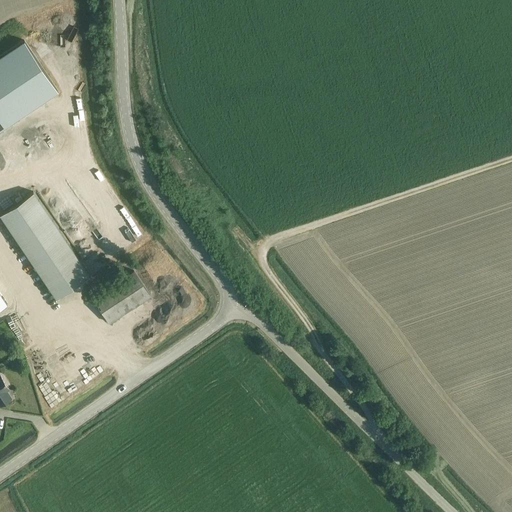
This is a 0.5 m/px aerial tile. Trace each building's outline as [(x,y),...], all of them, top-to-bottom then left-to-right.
[(24,40),(0,55),(0,128),(58,90),(24,40)] [(72,88),(65,91),(68,98),(75,95),(72,88)] [(33,191),(0,213),(0,214),(55,297),(89,274),(33,191)] [(150,295),(133,270),(92,297),(109,322),(150,295)] [(34,324),(30,326),(37,338),(41,335),(34,324)] [(8,388),(0,375),(0,404),(10,398),(5,390),(8,388)]
